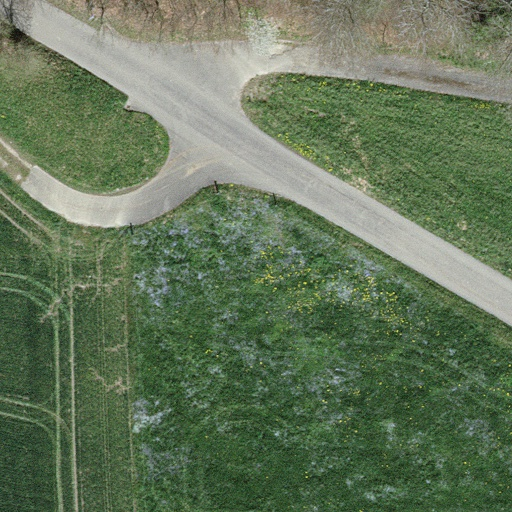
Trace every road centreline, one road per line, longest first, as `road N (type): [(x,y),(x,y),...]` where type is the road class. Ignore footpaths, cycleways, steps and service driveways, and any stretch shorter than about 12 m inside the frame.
road 1 (residential): [(4,0),(511,302)]
road 2 (track): [(511,91),(306,57),(230,63),(166,91)]
road 3 (track): [(225,132),(172,187),(122,210),(58,198),(0,157)]
